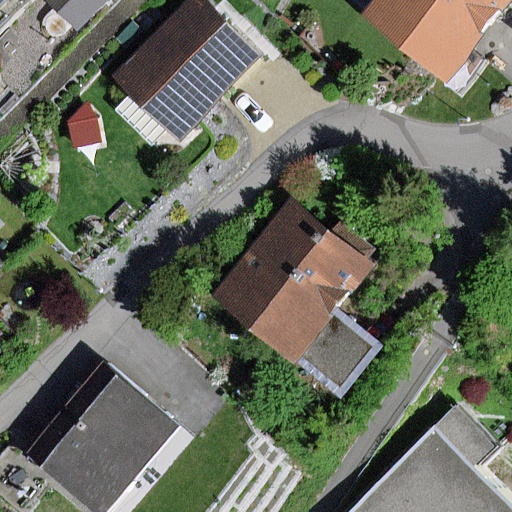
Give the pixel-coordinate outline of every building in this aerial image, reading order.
[(5,0),(16,11),(27,0),(5,0)] [(52,0),(87,33),(117,0),(52,0)] [(272,57),(209,0),(186,0),(113,80),(189,148),(272,57)] [(511,0),(383,0),(371,14),(455,84),(511,15),(511,0)] [(390,261),(300,194),(223,296),(358,397),(399,343),(354,310),(390,261)] [(0,279),(14,267),(0,251),(0,279)] [(119,511),(192,427),(113,361),(33,456),(98,511),(119,511)] [(511,511),(511,480),(496,465),(511,448),(511,445),(472,406),(368,511),(511,511)]
